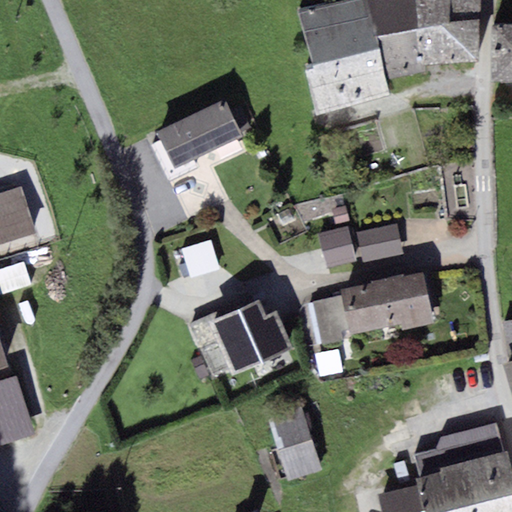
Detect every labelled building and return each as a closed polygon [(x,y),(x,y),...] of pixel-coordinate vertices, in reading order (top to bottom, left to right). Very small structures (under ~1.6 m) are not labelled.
[(304,67),(319,118),(392,95),(388,82),(367,0),(348,0),(299,13),(313,65),(304,67)] [(367,0),(388,82),(427,72),(426,66),(424,66),(417,0),(367,0)] [(417,0),(424,66),(426,66),(480,63),(481,0),(417,0)] [(511,23),(494,24),(493,82),(511,81),(511,23)] [(226,100),(157,133),(175,170),(244,138),(242,133),(232,111),(226,100)] [(242,106),(232,111),(242,133),(252,128),(242,106)] [(0,246),(38,235),(23,188),(0,195),(0,246)] [(350,222),(347,206),(333,209),(336,225),(350,222)] [(398,225),(358,233),(364,263),(405,254),(398,225)] [(356,262),(349,227),(319,233),(326,268),(356,262)] [(212,240),(182,250),(191,279),(222,270),(212,240)] [(426,273),(342,290),(342,295),(351,332),(351,336),(402,326),(403,331),(437,324),(436,319),(426,273)] [(334,297),(314,301),(324,345),(344,341),(342,334),(351,332),(342,295),(334,297)] [(231,372),(234,378),(294,350),(276,314),(269,317),(261,300),(210,325),(231,372)] [(217,378),(231,372),(210,325),(206,318),(192,325),(217,378)] [(0,371),(8,369),(0,341),(0,371)] [(338,351),(316,356),(321,379),(343,375),(338,351)] [(18,376),(0,382),(0,447),(38,435),(18,376)] [(324,471),(303,407),(269,418),(290,482),(324,471)] [(507,452),(498,424),(443,435),(436,449),(415,454),(422,478),(442,473),(441,469),(507,452)] [(511,511),(511,469),(507,452),(441,469),(442,473),(422,478),(417,480),(417,486),(423,511),(511,511)] [(378,496),(382,511),(423,511),(417,486),(378,496)]
